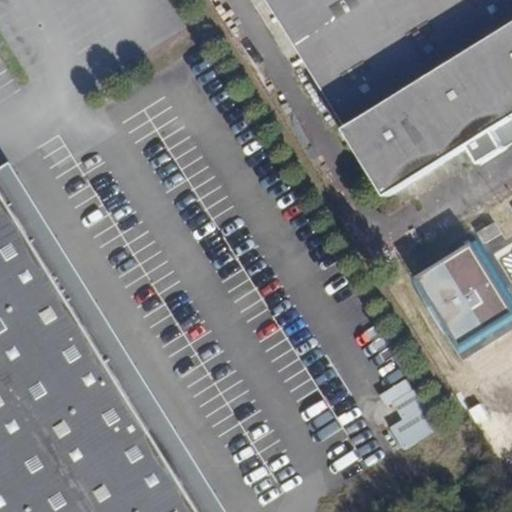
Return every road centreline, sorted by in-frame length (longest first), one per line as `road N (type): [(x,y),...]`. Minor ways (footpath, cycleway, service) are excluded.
road 1 (unknown): [(99,141),(150,113),(174,112),(196,128),(358,397),(337,439),(297,460)]
road 2 (unknown): [(297,460),(99,141)]
